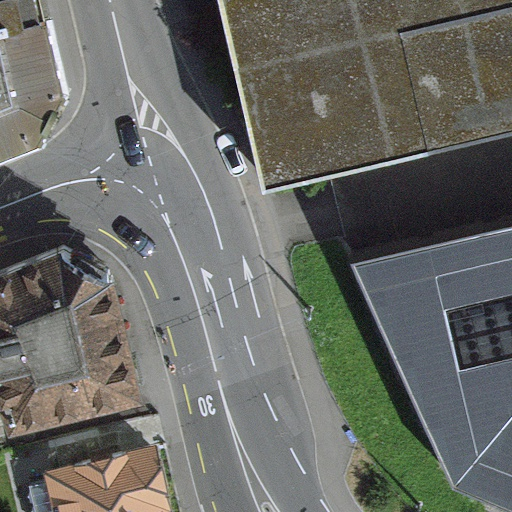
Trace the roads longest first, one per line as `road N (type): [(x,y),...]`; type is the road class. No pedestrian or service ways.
road 1 (residential): [(134,170),(162,197),(251,490),(266,511)]
road 2 (residential): [(134,170),(113,0)]
road 3 (residential): [(134,170),(0,207)]
